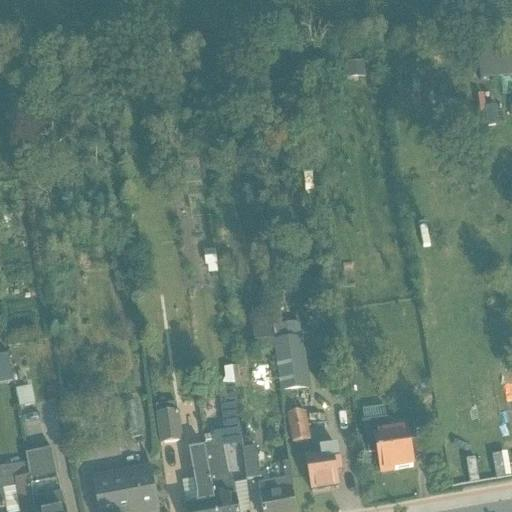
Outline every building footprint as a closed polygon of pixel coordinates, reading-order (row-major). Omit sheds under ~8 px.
[(501,114),(507,132),(511,130),(511,117),(510,111),(501,114)] [(218,253),(222,275),(232,274),(228,252),(218,253)] [(313,341),(289,342),(290,386),(314,386),(313,341)] [(25,358),(8,359),(9,385),(26,384),(25,358)] [(235,388),(253,389),(254,370),(236,369),(235,388)] [(27,391),(38,441),(69,434),(68,428),(54,431),(45,388),(27,391)] [(375,476),(418,469),(407,411),(365,418),(375,476)] [(193,416),(171,417),(172,446),(194,446),(193,416)] [(253,416),(236,418),(239,441),(255,439),(253,416)] [(319,416),(303,417),(305,447),(321,446),(319,416)] [(311,494),(340,488),(333,451),(304,457),(311,494)] [(97,511),(158,511),(151,469),(92,479),(97,511)] [(262,511),(297,511),(291,476),(257,483),(262,511)] [(212,511),(240,511),(233,481),(207,487),(212,511)] [(212,511),(207,487),(180,493),(184,511),(212,511)]
